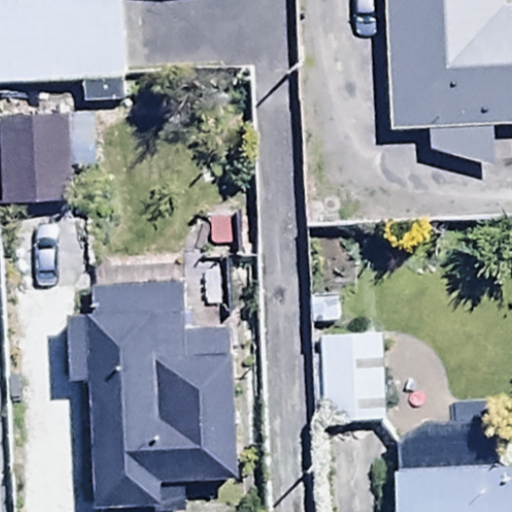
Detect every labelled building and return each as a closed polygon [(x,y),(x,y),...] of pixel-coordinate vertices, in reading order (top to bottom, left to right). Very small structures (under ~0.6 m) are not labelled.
[(0,0),(0,39),(122,34),(120,0),(0,0)] [(511,0),(498,1),(498,0),(385,0),(391,130),(432,128),(433,152),(492,163),(490,127),(511,126),(511,0)] [(67,113),(3,116),(8,198),(72,194),(67,113)] [(93,314),(68,315),(70,380),(87,380),(91,511),(126,511),(166,511),(165,479),(236,477),(231,330),(178,332),(176,275),(92,278),(93,314)] [(388,289),(309,292),(313,386),(391,383),(388,289)] [(499,426),(396,429),(398,511),(511,511),(511,467),(500,468),(499,426)]
